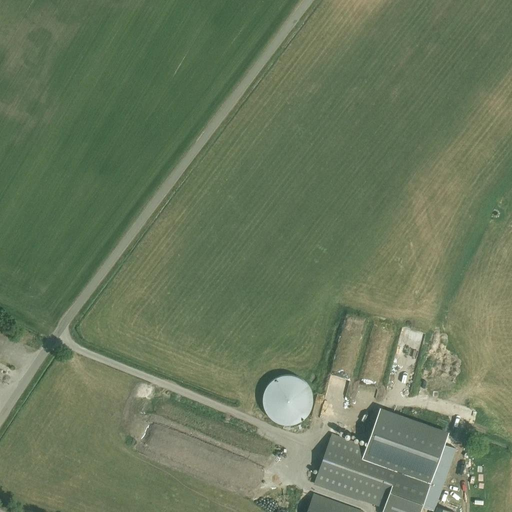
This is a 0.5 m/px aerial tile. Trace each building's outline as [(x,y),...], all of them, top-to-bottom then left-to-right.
[(333,374),(336,374),(334,381),(339,382),(338,386),(346,387),(348,377),(351,365),(336,362),(333,374)] [(0,368),(0,387),(4,389),(12,368),(5,365),(3,370),(0,368)] [(303,379),(294,374),(284,374),(274,378),(267,384),(263,394),(262,404),(266,413),(273,420),(282,425),(292,425),(301,422),(309,415),(313,406),(313,395),(310,386),(303,379)] [(315,483),(377,505),(382,507),(381,511),(383,511),(382,511),(420,511),(448,436),(384,413),(372,448),(332,434),(315,483)] [(176,454),(185,455),(186,447),(185,447),(186,437),(177,437),(176,454)] [(216,459),(207,456),(203,465),(224,474),(230,459),(218,454),(216,459)] [(364,511),(314,494),(307,511),(364,511)]
